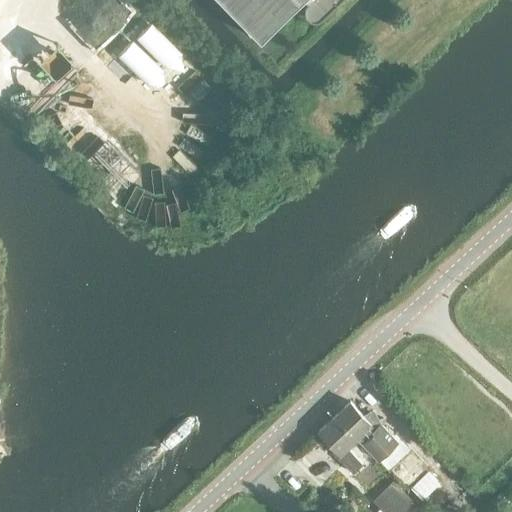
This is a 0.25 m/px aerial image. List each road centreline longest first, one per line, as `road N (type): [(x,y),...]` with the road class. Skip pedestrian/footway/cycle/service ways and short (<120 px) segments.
road 1 (tertiary): [(195,511),(418,304)]
road 2 (tertiary): [(418,304),(511,218)]
road 3 (unclassified): [(511,387),(418,304)]
